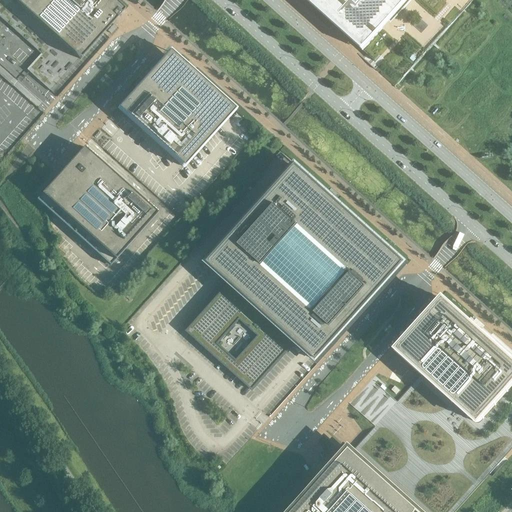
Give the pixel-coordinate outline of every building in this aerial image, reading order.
[(0,0),(0,13),(11,0),(0,0)] [(124,11),(112,0),(11,0),(0,13),(0,17),(41,54),(26,70),(51,92),(124,11)] [(306,0),(333,24),(329,29),(330,29),(334,25),(366,53),(375,61),(379,65),(398,83),(399,82),(446,30),(434,20),(448,4),(443,0),(306,0)] [(511,63),(469,24),(408,91),(453,131),(511,66),(511,63)] [(235,110),(170,51),(118,109),(183,167),(235,110)] [(83,148),(36,200),(110,266),(157,214),(83,148)] [(230,284),(187,332),(252,391),(295,343),(317,362),(405,264),(296,166),(208,264),(230,284)] [(349,449),(293,511),(455,511),(511,448),(511,360),(446,301),(443,299),(442,299),(439,301),(398,347),(397,349),(397,352),(398,354),(421,374),(352,452),(349,449)]
